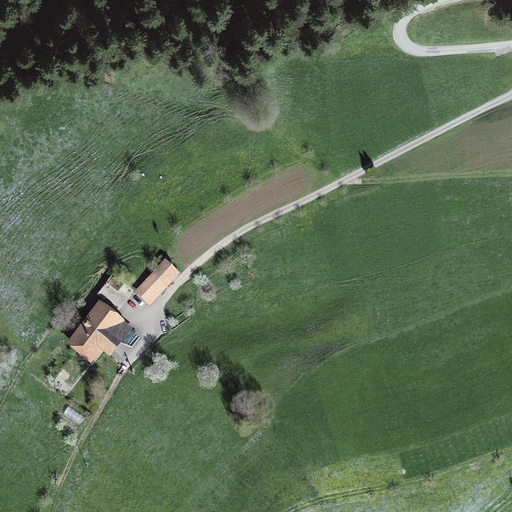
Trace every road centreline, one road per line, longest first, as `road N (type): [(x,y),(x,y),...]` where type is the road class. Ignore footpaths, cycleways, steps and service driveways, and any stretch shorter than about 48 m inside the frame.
road 1 (track): [(511,96),(242,230),(190,269),(159,303),(50,511)]
road 2 (residential): [(511,46),(410,48),(401,33),(406,18),(447,0)]
road 3 (track): [(346,181),(511,174)]
